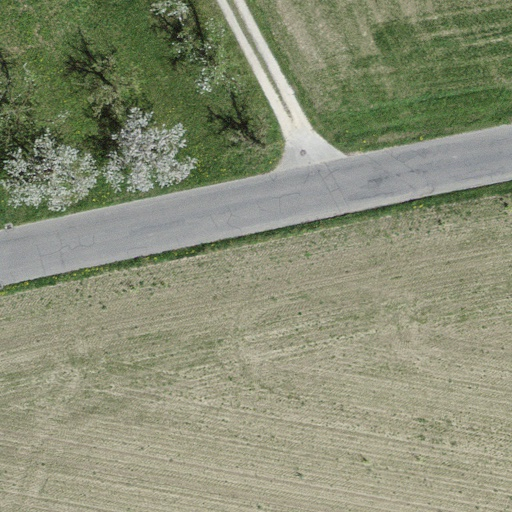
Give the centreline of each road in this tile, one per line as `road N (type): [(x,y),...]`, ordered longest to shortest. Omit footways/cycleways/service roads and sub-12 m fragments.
road 1 (tertiary): [(0,261),(511,153)]
road 2 (track): [(321,193),(231,0)]
